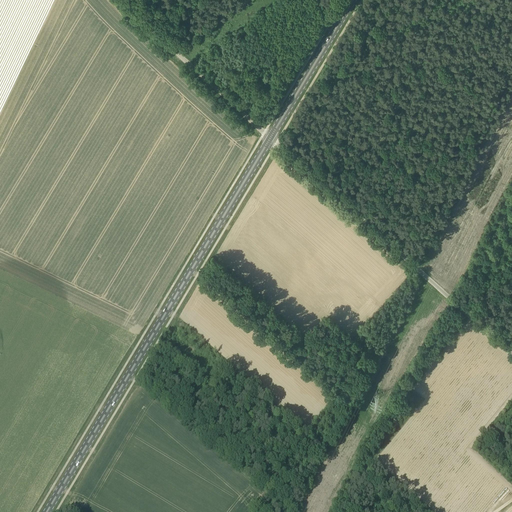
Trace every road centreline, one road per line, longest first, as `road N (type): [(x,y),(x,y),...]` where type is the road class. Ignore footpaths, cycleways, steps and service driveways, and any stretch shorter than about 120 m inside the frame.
road 1 (primary): [(46,511),(270,138)]
road 2 (unclassified): [(511,353),(270,138)]
road 3 (unclassified): [(119,0),(264,133)]
road 4 (primary): [(270,138),(352,0)]
